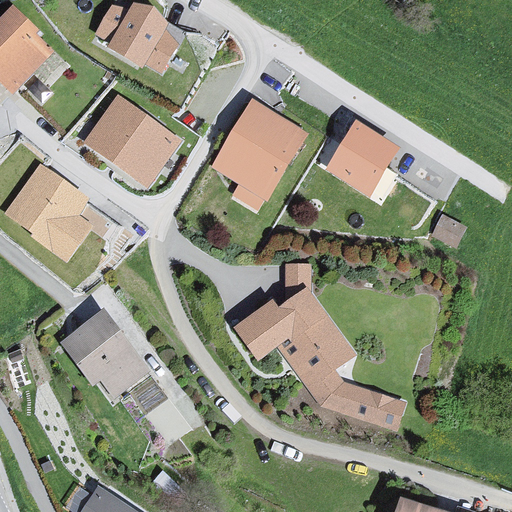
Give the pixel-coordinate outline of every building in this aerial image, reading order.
[(0,26),(0,82),(17,100),(63,54),(21,13),(4,30),(0,26)] [(158,19),(117,13),(102,40),(165,76),(179,50),(158,19)] [(184,148),(121,102),(88,148),(151,193),(184,148)] [(317,140),(259,106),(218,175),(276,209),(317,140)] [(404,160),(362,131),(331,175),(374,204),(404,160)] [(96,207),(47,170),(9,220),(72,267),(99,231),(86,221),(96,207)] [(463,233),(435,219),(426,239),(453,252),(463,233)] [(288,302),(243,333),(264,362),(283,349),(326,411),(397,434),(406,406),(345,387),(337,376),(360,359),(312,298),(312,270),(288,270),(288,302)] [(116,314),(68,347),(99,392),(107,386),(119,403),(159,376),(116,314)] [(123,511),(101,497),(90,511),(123,511)]
